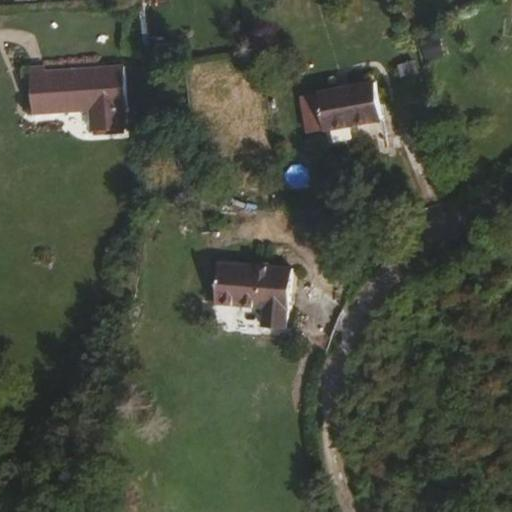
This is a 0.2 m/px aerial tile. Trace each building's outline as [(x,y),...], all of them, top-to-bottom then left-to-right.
[(127,68),(31,70),(32,110),(91,109),(91,129),(124,129),(125,106),(128,106),(127,68)] [(386,119),(377,81),(322,95),(330,133),(386,119)] [(334,148),(390,134),(386,119),(330,133),(334,148)] [(277,334),(282,273),(222,269),(217,310),(265,314),(264,333),(277,334)] [(292,317),(295,274),(282,273),(277,334),(288,335),(289,317),(292,317)]
